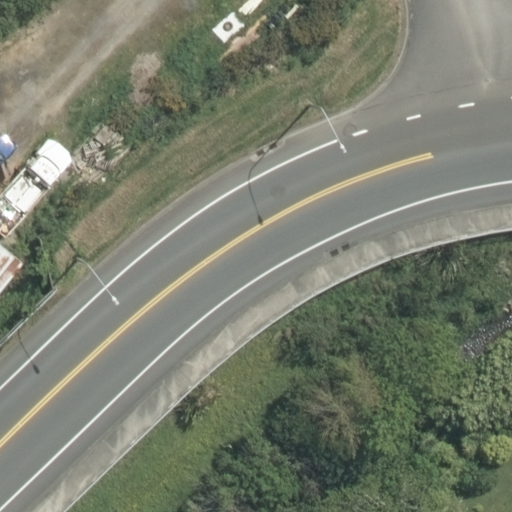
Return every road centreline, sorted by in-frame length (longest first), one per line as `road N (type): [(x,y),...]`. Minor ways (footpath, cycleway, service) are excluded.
road 1 (tertiary): [(511,139),(386,165),(269,218),(123,327),(0,447)]
road 2 (track): [(496,140),(452,0)]
